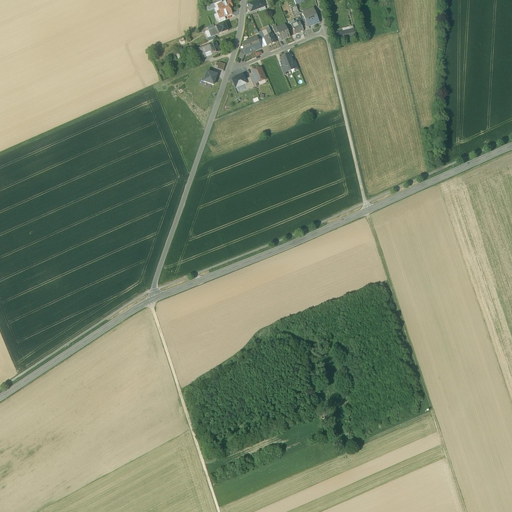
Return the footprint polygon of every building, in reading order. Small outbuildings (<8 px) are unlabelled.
[(265,6),(262,0),(259,0),(248,4),(250,12),(259,8),(265,6)] [(222,4),(217,6),(218,7),(220,12),(221,11),(229,8),(232,7),(229,1),(222,4)] [(229,8),(221,11),(220,12),(217,13),(219,18),(219,19),(224,17),(231,14),(229,8)] [(313,8),(302,13),(306,23),(308,27),(318,23),(314,14),(315,13),(313,8)] [(303,31),(299,22),(297,23),(296,22),(290,24),(295,35),(303,31)] [(214,28),(208,30),(209,34),(210,38),(215,36),(228,31),(225,23),(222,24),(214,28)] [(289,37),(285,26),(277,29),(278,33),(281,40),(289,37)] [(354,30),(340,33),(340,32),(336,33),(338,41),(342,40),(355,36),(354,30)] [(275,43),(272,34),(268,36),(264,38),(267,46),(275,43)] [(256,38),(248,41),(250,46),(249,46),(250,47),(252,52),(260,49),(258,46),(260,46),(258,41),(256,38)] [(248,41),(244,43),(243,46),(245,51),(245,52),(243,56),(252,52),(250,47),(249,46),(250,46),(248,41)] [(219,52),(216,44),(211,46),(209,46),(209,45),(198,49),(200,53),(204,52),(204,53),(210,51),(212,55),(219,52)] [(292,63),(290,56),(285,58),(290,71),(295,69),(292,63)] [(290,71),(285,58),(280,60),(283,67),(286,73),(290,71)] [(218,67),(217,69),(223,71),(225,65),(219,63),(218,64),(218,67)] [(260,68),(251,72),(253,75),(256,82),(257,84),(265,80),(260,68)] [(204,82),(213,86),(217,75),(207,72),(204,82)] [(243,75),(232,80),(236,89),(244,85),(246,84),(244,80),(243,75)] [(256,82),(253,75),(249,76),(250,78),(254,87),(258,86),(257,84),(256,82)] [(254,87),(250,78),(244,80),(246,84),(244,85),(246,91),(254,87)]
